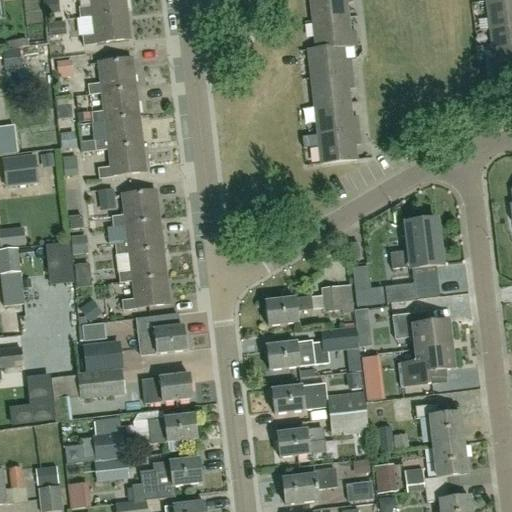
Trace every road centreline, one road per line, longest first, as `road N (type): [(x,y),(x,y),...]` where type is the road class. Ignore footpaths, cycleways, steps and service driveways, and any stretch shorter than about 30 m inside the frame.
road 1 (residential): [(507,448),(476,149)]
road 2 (residential): [(221,291),(184,0)]
road 3 (residential): [(221,291),(436,164),(476,149)]
road 4 (residential): [(245,511),(221,291)]
